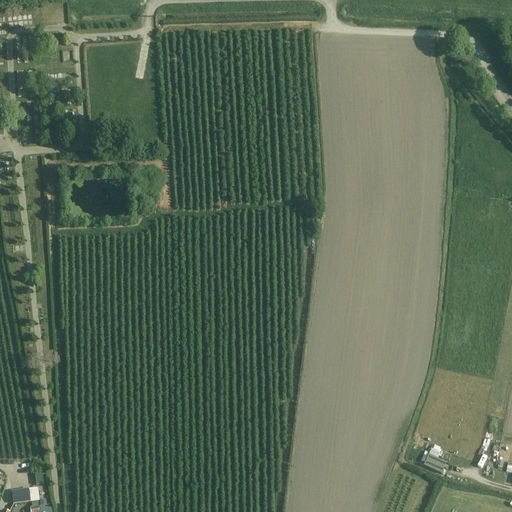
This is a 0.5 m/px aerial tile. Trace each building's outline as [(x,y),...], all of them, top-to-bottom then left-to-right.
[(61,50),(62,59),(70,59),(69,50),(61,50)] [(490,451),(498,452),(500,445),(491,444),(490,451)] [(428,453),(437,457),(439,451),(431,447),(428,453)] [(447,463),(437,459),(429,455),(424,466),(442,475),(447,463)] [(40,475),(35,476),(36,485),(41,485),(43,485),(42,475),(40,475)] [(38,490),(12,493),(13,505),(39,502),(38,490)]
